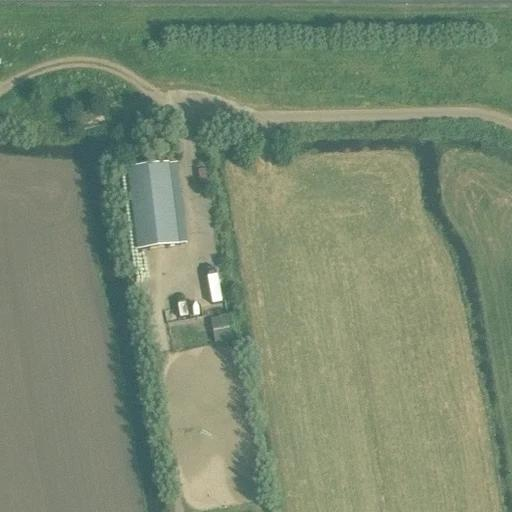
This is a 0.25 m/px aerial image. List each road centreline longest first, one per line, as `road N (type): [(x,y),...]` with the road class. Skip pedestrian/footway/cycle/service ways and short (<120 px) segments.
road 1 (unclassified): [(511,126),(464,114),(264,119),(183,110)]
road 2 (track): [(160,101),(121,72),(86,62),(52,66),(0,89)]
road 3 (track): [(160,101),(64,128),(0,122)]
